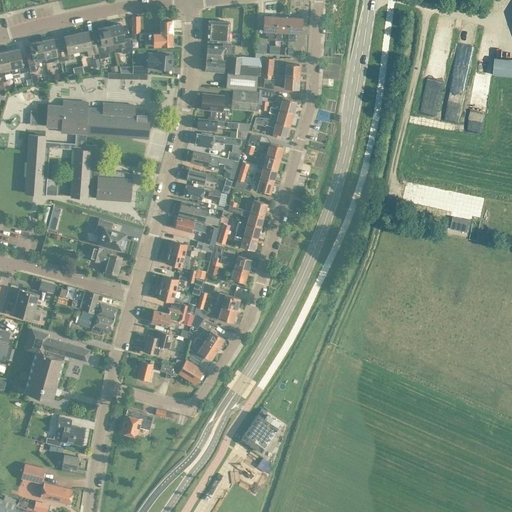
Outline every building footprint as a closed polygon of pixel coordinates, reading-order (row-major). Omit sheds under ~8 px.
[(275,37),(276,13),(263,12),(262,27),(265,28),(265,32),(268,33),(268,36),(275,37)] [(276,13),(275,37),(281,37),(281,29),(288,29),(289,14),(276,13)] [(289,14),(288,29),(287,38),(295,38),(295,29),(301,30),(302,15),(289,14)] [(160,30),(172,30),(171,17),(160,17),(160,30)] [(228,39),(229,19),(208,17),(207,38),(228,39)] [(120,21),(109,23),(112,40),(114,45),(120,44),(122,51),(132,48),(129,35),(124,36),(120,21)] [(112,40),(109,23),(98,26),(101,43),(97,44),(98,50),(99,56),(109,54),(108,49),(114,47),(114,45),(112,40)] [(87,28),(75,31),(79,47),(86,45),(88,53),(98,50),(97,44),(95,39),(90,40),(87,28)] [(172,30),(160,30),(140,30),(140,36),(160,36),(160,43),(172,43),(172,30)] [(79,47),(75,31),(64,33),(66,45),(61,46),(63,58),(74,56),(72,48),(79,47)] [(63,58),(61,46),(55,47),(53,35),(41,38),(45,55),(46,60),(53,58),(53,60),(63,58)] [(29,41),(31,48),(25,49),(27,57),(30,68),(38,67),(37,64),(39,63),(38,56),(45,55),(41,38),(29,41)] [(206,42),(205,56),(222,57),(222,56),(222,50),(234,51),(234,42),(223,41),(222,43),(206,42)] [(269,43),(269,50),(269,51),(279,51),(280,43),(269,43)] [(30,68),(27,57),(21,58),(19,46),(7,48),(11,65),(12,71),(19,70),(19,71),(30,68)] [(11,65),(7,48),(0,49),(0,73),(5,73),(4,71),(11,70),(12,71),(11,65)] [(132,62),(132,70),(147,70),(147,64),(170,66),(172,52),(148,50),(147,63),(132,62)] [(229,52),(227,69),(226,85),(255,87),(256,72),(259,72),(260,63),(241,62),(242,53),(229,52)] [(262,54),(262,55),(261,70),(263,71),(271,72),(271,71),(272,71),(274,55),(262,54)] [(222,57),(205,56),(204,67),(223,69),(224,57),(222,56),(222,57)] [(511,76),(511,60),(493,59),(492,75),(511,76)] [(74,61),(64,63),(65,70),(75,68),(74,61)] [(285,73),(298,74),(299,61),(286,61),(285,73)] [(271,72),(263,71),(263,75),(264,75),(263,85),(273,86),(274,76),(271,76),(271,72)] [(298,74),(285,73),(281,72),(281,79),(285,79),(284,85),(297,86),(298,74)] [(233,86),(231,105),(256,108),(257,108),(258,102),(258,97),(257,101),(258,89),(233,86)] [(258,97),(258,102),(268,103),(268,98),(267,98),(267,94),(273,95),(274,88),(262,86),(262,87),(260,87),(259,97),(258,97)] [(223,93),(202,90),(200,106),(221,108),(223,93)] [(279,106),(292,110),(296,98),(283,94),(279,106)] [(29,131),(26,174),(24,190),(56,192),(57,176),(47,175),(49,145),(74,146),(70,193),(87,195),(87,193),(95,194),(95,195),(130,198),(132,169),(104,167),(102,168),(101,169),(94,168),(95,142),(85,142),(86,131),(133,134),(133,132),(137,133),(137,134),(147,135),(149,112),(134,111),(134,102),(103,100),(102,108),(98,107),(99,105),(87,104),(87,99),(63,97),(62,103),(47,102),(46,123),(61,124),(61,129),(75,130),(74,140),(45,138),(45,133),(29,131)] [(292,110),(279,106),(270,103),(268,109),(278,112),(276,117),(289,121),(292,110)] [(424,107),(427,116),(434,113),(431,104),(424,107)] [(253,119),(265,122),(267,114),(255,113),(253,119)] [(267,114),(266,119),(265,122),(274,124),(273,129),(285,133),(289,121),(276,117),(267,114)] [(237,119),(227,118),(198,115),(197,126),(215,128),(216,122),(227,123),(226,124),(237,125),(236,135),(240,135),(245,135),(250,120),(237,119)] [(240,135),(236,135),(226,134),(213,132),(213,133),(196,130),(194,141),(205,143),(205,145),(208,145),(209,143),(212,144),(212,138),(225,140),(240,142),(240,135)] [(248,137),(258,140),(260,133),(250,130),(248,137)] [(270,140),(266,151),(279,155),(283,143),(270,140)] [(227,154),(227,155),(210,152),(192,148),(190,159),(208,163),(217,165),(218,160),(224,161),(223,165),(228,168),(231,169),(232,167),(235,168),(238,158),(238,156),(231,155),(227,154)] [(279,155),(266,151),(263,163),(276,166),(279,155)] [(249,161),(242,158),(240,164),(239,168),(246,170),(247,166),(249,161)] [(276,166),(263,163),(260,174),(272,178),(276,166)] [(222,174),(219,173),(206,170),(188,166),(186,177),(203,181),(204,176),(218,179),(220,180),(222,174)] [(246,170),(239,168),(236,176),(234,184),(244,187),(247,179),(243,178),(246,170)] [(272,178),(260,174),(256,173),(255,178),(258,179),(256,186),(269,190),(272,178)] [(201,196),(202,191),(207,192),(206,195),(218,198),(220,189),(203,185),(203,186),(185,181),(183,192),(201,196)] [(254,196),(250,208),(263,211),(266,200),(254,196)] [(177,212),(219,222),(220,217),(205,213),(207,205),(180,199),(177,212)] [(236,204),(228,202),(225,201),(223,207),(240,211),(240,212),(248,214),(247,219),(260,223),(263,211),(250,208),(241,205),(236,204)] [(177,213),(174,224),(191,229),(192,223),(204,227),(206,221),(177,213)] [(125,238),(122,237),(125,230),(111,226),(113,220),(98,215),(94,229),(101,231),(99,239),(120,246),(121,244),(123,245),(125,238)] [(247,219),(243,231),(244,231),(256,235),(260,223),(247,219)] [(469,223),(452,219),(450,229),(467,232),(469,223)] [(218,226),(208,224),(204,238),(214,240),(218,226)] [(229,227),(221,224),(217,239),(225,241),(229,227)] [(243,231),(235,229),(233,235),(242,238),(240,243),(253,247),(256,235),(244,231),(243,231)] [(193,243),(187,241),(171,237),(168,248),(184,252),(185,246),(192,247),(193,243)] [(213,242),(197,238),(196,244),(212,249),(213,242)] [(96,256),(95,258),(107,261),(105,266),(103,266),(101,273),(107,274),(109,268),(118,271),(120,263),(118,263),(121,254),(110,251),(111,247),(92,242),(89,254),(96,256)] [(226,251),(228,245),(216,242),(213,253),(212,257),(219,259),(220,255),(222,250),(226,251)] [(184,252),(168,248),(165,260),(181,264),(184,252)] [(234,263),(248,267),(251,256),(237,252),(235,257),(228,255),(226,261),(234,263)] [(248,267),(234,263),(230,275),(244,279),(248,267)] [(190,266),(189,272),(194,273),(204,276),(205,271),(205,269),(196,267),(190,266)] [(162,272),(159,283),(175,287),(177,281),(181,282),(182,277),(162,272)] [(189,272),(187,278),(193,280),(199,281),(201,276),(194,274),(194,273),(189,272)] [(16,298),(35,303),(37,295),(44,297),(46,288),(52,289),(54,281),(41,277),(38,288),(32,286),(31,289),(19,286),(16,298)] [(198,296),(205,298),(207,290),(212,292),(214,283),(203,280),(201,288),(198,296)] [(171,298),(169,304),(185,308),(187,302),(181,301),(178,300),(180,295),(174,294),(175,287),(159,283),(157,295),(171,298)] [(87,287),(82,307),(96,311),(113,315),(116,304),(99,299),(98,303),(95,302),(98,290),(87,287)] [(221,303),(236,307),(239,295),(219,289),(216,301),(221,303)] [(67,291),(66,298),(74,300),(76,293),(67,291)] [(205,298),(198,296),(196,304),(194,310),(195,311),(195,309),(204,315),(208,309),(202,305),(205,298)] [(35,303),(16,298),(12,311),(31,316),(31,315),(38,317),(40,312),(33,310),(35,303)] [(236,307),(221,303),(216,301),(215,301),(213,306),(220,308),(218,314),(232,319),(236,307)] [(185,308),(169,304),(168,311),(153,307),(150,319),(166,322),(168,318),(176,320),(178,313),(184,315),(185,309),(191,310),(185,308)] [(96,311),(82,307),(78,321),(89,324),(91,316),(94,317),(93,322),(92,322),(90,328),(101,331),(102,327),(105,328),(106,326),(110,327),(113,315),(96,311)] [(195,311),(194,310),(190,322),(197,326),(199,322),(209,329),(207,333),(201,330),(198,334),(217,345),(223,335),(211,328),(215,320),(203,315),(204,315),(195,309),(195,311)] [(9,329),(0,326),(0,355),(4,357),(8,342),(5,341),(9,329)] [(62,356),(63,352),(86,358),(89,346),(47,334),(48,330),(31,326),(25,346),(35,349),(24,389),(52,397),(53,391),(58,393),(60,386),(55,384),(63,357),(62,356)] [(159,342),(170,345),(172,338),(170,337),(172,331),(158,327),(156,334),(147,332),(143,348),(157,351),(159,342)] [(217,345),(198,334),(196,333),(192,339),(200,344),(196,350),(188,345),(186,356),(177,370),(195,381),(203,367),(197,363),(204,352),(210,356),(217,345)] [(150,357),(149,360),(141,358),(136,374),(148,377),(152,361),(153,361),(154,358),(150,357)] [(170,375),(171,371),(177,372),(178,364),(161,359),(159,368),(166,369),(165,374),(170,375)] [(156,405),(154,411),(164,414),(166,408),(156,405)] [(138,424),(149,427),(152,413),(142,410),(142,409),(127,406),(126,411),(125,411),(120,429),(136,433),(138,424)] [(240,435),(260,449),(280,420),(260,406),(240,435)] [(83,425),(69,422),(71,416),(58,414),(56,426),(55,426),(54,436),(47,435),(45,440),(59,444),(60,438),(80,442),(83,425)] [(19,443),(22,432),(12,430),(9,441),(19,443)] [(78,453),(64,451),(60,468),(69,470),(70,464),(75,465),(78,453)] [(269,459),(262,454),(256,463),(267,470),(271,463),(268,461),(269,459)] [(42,477),(45,466),(24,461),(22,472),(42,477)] [(73,486),(43,480),(40,495),(69,501),(73,486)] [(26,506),(28,499),(19,496),(16,502),(26,506)] [(35,496),(33,505),(46,508),(48,499),(35,496)] [(0,501),(0,511),(26,511),(27,511),(28,507),(16,502),(14,507),(0,501)]
